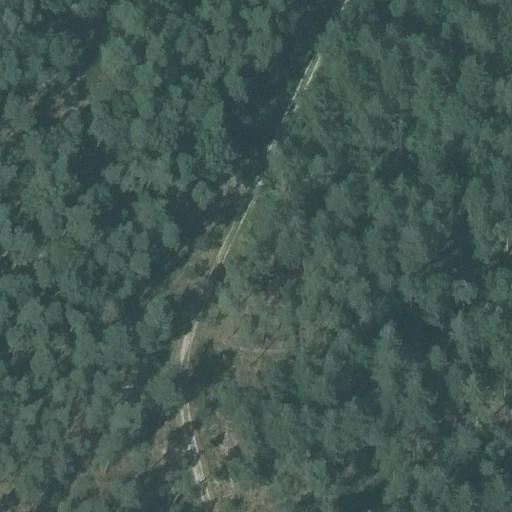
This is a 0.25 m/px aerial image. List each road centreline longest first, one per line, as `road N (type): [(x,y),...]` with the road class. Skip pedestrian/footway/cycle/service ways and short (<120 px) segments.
road 1 (track): [(339,0),(181,344),(173,381)]
road 2 (track): [(213,511),(173,381)]
